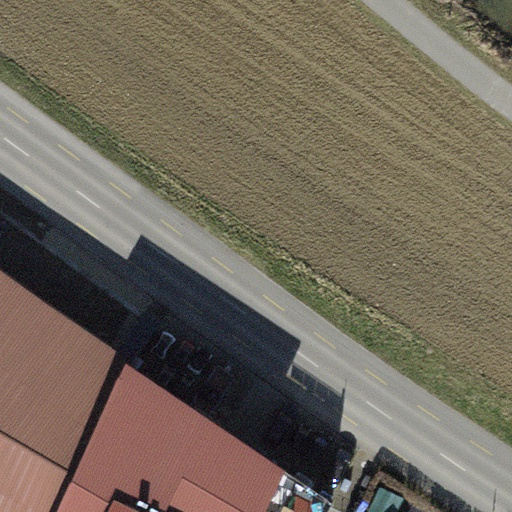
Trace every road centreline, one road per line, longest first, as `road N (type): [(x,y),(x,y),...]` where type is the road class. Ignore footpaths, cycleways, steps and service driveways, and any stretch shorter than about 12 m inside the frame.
road 1 (secondary): [(511,497),(0,132)]
road 2 (track): [(381,0),(511,100)]
